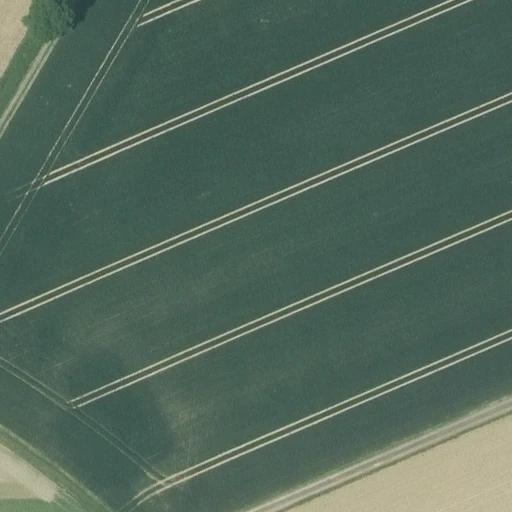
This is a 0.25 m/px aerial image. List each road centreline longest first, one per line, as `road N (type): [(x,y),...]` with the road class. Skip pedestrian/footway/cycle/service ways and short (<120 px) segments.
road 1 (track): [(298,511),(511,419)]
road 2 (track): [(72,0),(0,124)]
